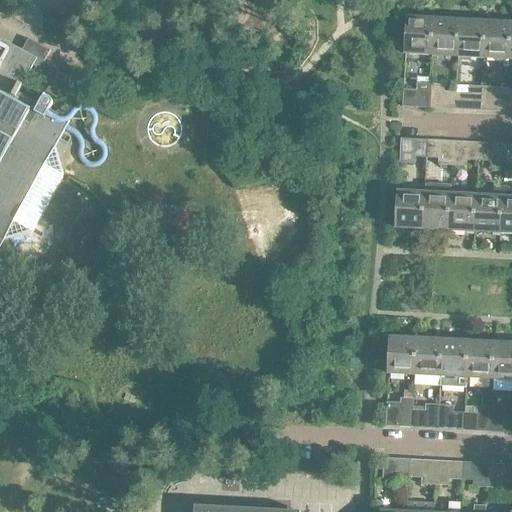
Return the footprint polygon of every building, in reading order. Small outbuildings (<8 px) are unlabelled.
[(433,58),(435,21),(408,19),(406,57),(433,58)] [(461,22),(435,21),(433,58),(458,60),(461,22)] [(461,22),(458,60),(484,61),(487,24),(461,22)] [(511,25),(487,24),(484,61),(510,63),(511,31),(511,25)] [(0,250),(5,242),(32,233),(63,178),(55,148),(68,123),(50,112),(53,107),(52,102),(49,100),(45,99),(42,102),(40,105),(20,95),(38,61),(44,65),(50,52),(29,40),(22,52),(0,40),(0,250)] [(59,73),(47,95),(57,100),(69,78),(59,73)] [(430,110),(431,86),(417,85),(417,92),(404,91),(403,109),(430,110)] [(431,86),(430,110),(456,111),(457,94),(445,93),(445,87),(431,86)] [(481,113),(483,89),(469,88),(468,112),(481,113)] [(497,89),(483,89),(481,113),(496,113),(497,89)] [(428,159),(428,143),(402,141),(400,165),(414,165),(415,158),(428,159)] [(428,143),(428,159),(439,160),(438,166),(453,167),(454,144),(428,143)] [(468,145),(454,144),(453,167),(467,168),(468,145)] [(506,147),(480,145),(479,163),(491,163),(491,169),(505,170),(506,147)] [(423,232),(426,189),(399,187),(397,231),(423,232)] [(452,190),(426,189),(423,232),(449,234),(452,190)] [(452,190),(449,234),(475,235),(478,191),(452,190)] [(503,193),(478,191),(475,235),(501,237),(503,193)] [(511,193),(503,193),(501,237),(511,237),(511,193)] [(416,378),(418,340),(392,338),(390,376),(416,378)] [(444,342),(418,340),(416,378),(442,379),(444,342)] [(444,342),(442,379),(442,386),(467,388),(468,381),(470,343),(444,342)] [(470,343),(468,381),(494,382),(496,345),(470,343)] [(511,345),(496,345),(494,382),(511,383),(511,345)] [(400,429),(402,405),(388,404),(387,428),(400,429)] [(414,412),(414,429),(439,431),(441,407),(421,405),(420,412),(414,412)] [(441,407),(439,431),(465,432),(466,414),(453,414),(454,408),(441,407)] [(477,415),(466,414),(465,432),(491,433),(492,410),(477,409),(477,415)] [(506,410),(492,410),(491,433),(505,434),(506,417),(506,410)] [(411,479),(412,462),(385,460),(384,484),(397,485),(397,478),(411,479)] [(412,462),(411,479),(422,480),(422,486),(436,487),(437,463),(412,462)] [(463,464),(437,463),(436,487),(449,487),(450,481),(462,482),(463,464)] [(489,466),(463,464),(462,482),(474,482),(473,489),(488,490),(489,466)] [(511,467),(489,466),(488,490),(502,490),(502,484),(511,484),(511,467)] [(409,501),(409,508),(408,511),(434,511),(435,510),(435,502),(409,501)] [(435,510),(434,511),(460,511),(461,511),(461,502),(451,501),(450,511),(435,510)] [(473,511),(461,511),(460,511),(486,511),(487,504),(476,503),(475,511),(473,511)]
